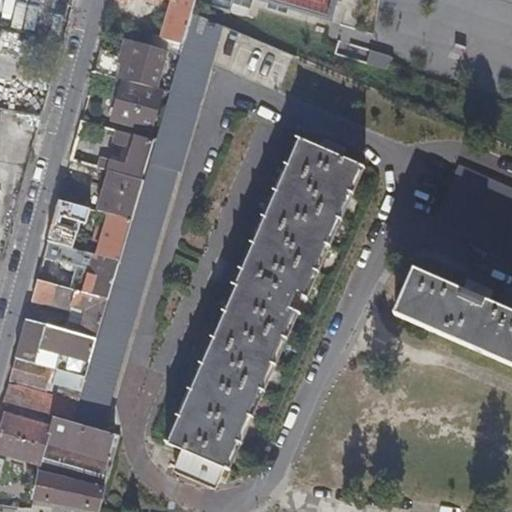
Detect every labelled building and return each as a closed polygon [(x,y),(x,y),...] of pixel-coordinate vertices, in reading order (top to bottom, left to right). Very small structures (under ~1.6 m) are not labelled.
[(182,55),(194,14),(197,0),(122,0),(130,2),(130,0),(160,0),(164,1),(164,0),(175,0),(165,37),(155,35),(151,47),(182,55)] [(511,0),(275,0),(332,16),(337,0),(511,0)] [(182,174),(225,27),(194,14),(182,55),(176,74),(156,142),(145,182),(133,222),(121,263),(110,302),(104,320),(98,341),(87,380),(74,423),(104,431),(179,174),(182,174)] [(150,49),(151,47),(130,41),(125,57),(145,63),(141,77),(153,81),(161,53),(150,49)] [(100,60),(96,74),(122,81),(125,68),(100,60)] [(152,131),(162,93),(125,82),(114,120),(152,131)] [(156,142),(122,133),(119,144),(135,149),(130,167),(103,159),(100,169),(126,177),(145,182),(156,142)] [(234,286),(234,287),(233,289),(237,290),(227,313),(223,312),(222,314),(226,315),(216,340),(212,338),(211,340),(215,342),(204,366),(200,364),(200,366),(203,368),(193,392),(189,391),(188,392),(192,394),(181,418),(178,416),(177,418),(181,420),(170,444),(166,442),(166,443),(184,452),(181,460),(189,464),(202,470),(203,482),(218,485),(224,469),(231,472),(231,471),(227,469),(238,444),(242,446),(243,445),(239,443),(250,418),(254,420),(254,418),(250,416),(261,392),(265,394),(266,392),(262,390),(272,365),(277,367),(277,366),(273,364),(284,340),(288,342),(289,340),(284,338),(295,313),(302,316),(302,314),(301,314),(302,313),(292,309),(298,297),(307,302),(307,300),(308,301),(309,299),(306,298),(316,273),(320,275),(320,273),(317,272),(327,247),(331,249),(332,248),(328,246),(338,221),(342,223),(343,221),(339,220),(350,194),(354,196),(355,195),(350,193),(361,169),(365,170),(365,169),(340,158),(322,151),(298,140),(297,141),(301,143),(290,168),(286,166),(286,167),(290,169),(279,194),(275,192),(274,194),(278,195),(268,219),(264,218),(263,220),(267,221),(256,246),(252,244),(252,246),(256,247),(245,272),(241,270),(240,272),(243,273),(237,287),(234,286)] [(322,151),(340,158),(343,151),(325,143),(322,151)] [(511,190),(459,167),(435,220),(511,254),(511,190)] [(114,217),(126,177),(100,169),(97,168),(85,209),(90,210),(111,216),(114,217)] [(114,217),(133,222),(145,182),(126,177),(114,217)] [(86,225),(90,210),(85,209),(69,204),(61,202),(57,216),(86,225)] [(99,257),(121,263),(133,222),(114,217),(111,216),(99,257)] [(49,243),(73,249),(78,233),(54,226),(49,243)] [(81,270),(86,253),(73,249),(49,243),(45,260),(81,270)] [(84,295),(110,302),(121,263),(99,257),(98,261),(93,260),(84,295)] [(219,283),(234,287),(234,286),(237,287),(243,273),(240,272),(241,270),(237,267),(228,260),(219,283)] [(39,282),(56,287),(59,277),(41,272),(39,282)] [(415,272),(396,317),(511,369),(511,314),(488,304),(491,295),(468,285),(464,293),(415,272)] [(66,332),(98,341),(104,320),(110,302),(84,295),(56,287),(39,282),(33,302),(71,313),(72,308),(86,311),(82,326),(68,322),(66,332)] [(71,313),(68,322),(82,326),(86,311),(72,308),(71,313)] [(59,372),(87,380),(98,341),(66,332),(27,321),(17,360),(37,365),(38,359),(42,345),(58,350),(62,351),(56,371),(59,372)] [(54,364),(58,350),(42,345),(38,359),(54,364)] [(11,380),(47,389),(52,370),(37,365),(17,360),(11,380)] [(55,383),(59,372),(56,371),(52,370),(47,389),(53,391),(55,383)] [(56,418),(74,423),(87,380),(59,372),(55,383),(69,387),(63,405),(15,391),(10,390),(9,390),(5,404),(12,406),(17,407),(56,418)] [(0,454),(42,465),(53,429),(8,416),(0,443),(0,454)] [(116,435),(104,431),(74,423),(56,418),(53,429),(42,465),(35,500),(49,502),(48,508),(78,511),(100,511),(106,492),(101,490),(104,478),(116,435)] [(109,479),(104,478),(101,490),(106,492),(109,479)]
